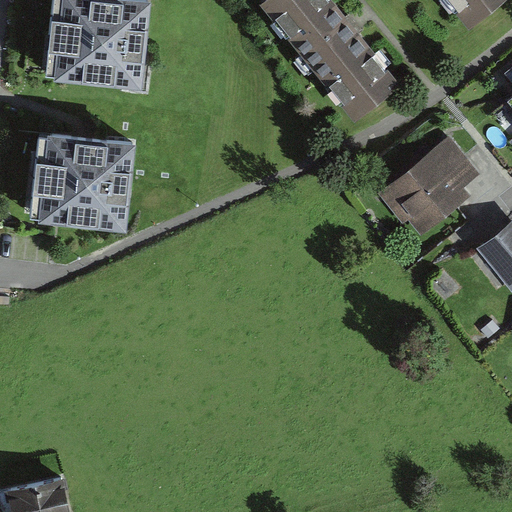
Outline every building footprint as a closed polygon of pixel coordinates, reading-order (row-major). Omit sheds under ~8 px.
[(144,1),(137,0),(44,0),(36,72),(134,84),(144,1)] [(391,83),(325,0),(253,0),(253,1),(346,118),(391,83)] [(446,0),(465,22),(490,0),(446,0)] [(511,95),(496,109),(511,128),(511,95)] [(129,140),(29,131),(21,215),(121,224),(129,140)] [(476,175),(447,138),(378,193),(407,229),(413,224),(421,234),(469,196),(462,186),(476,175)] [(511,218),(510,216),(474,247),(511,291),(511,218)] [(73,511),(66,472),(0,483),(0,489),(4,511),(73,511)]
